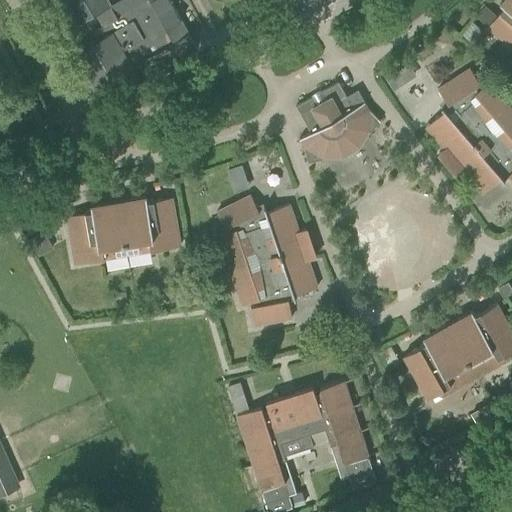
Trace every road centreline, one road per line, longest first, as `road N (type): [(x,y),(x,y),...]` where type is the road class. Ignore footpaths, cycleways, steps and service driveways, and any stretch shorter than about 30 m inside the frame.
road 1 (residential): [(279,108),(360,322),(495,253)]
road 2 (residential): [(495,253),(347,64)]
road 3 (residential): [(93,139),(149,157),(279,108)]
road 4 (residential): [(93,139),(253,49)]
road 5 (residential): [(511,431),(348,511)]
road 6 (residential): [(93,139),(25,0)]
road 7 (residential): [(347,64),(449,0)]
